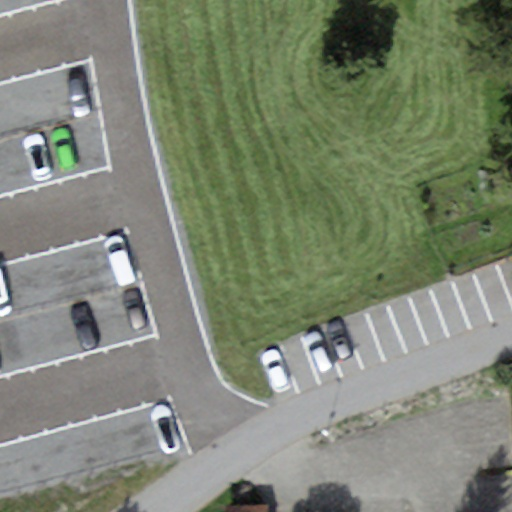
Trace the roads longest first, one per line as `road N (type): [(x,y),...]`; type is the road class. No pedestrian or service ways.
road 1 (track): [(247,453),(176,264),(130,91),(119,0)]
road 2 (residential): [(137,511),(511,315)]
